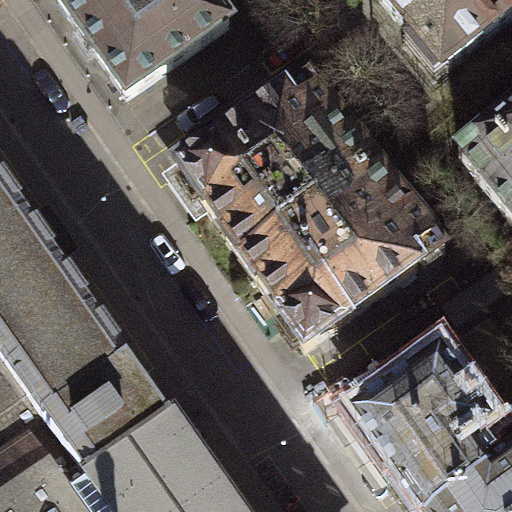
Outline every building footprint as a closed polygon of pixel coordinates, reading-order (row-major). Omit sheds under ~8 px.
[(54,0),(63,12),(79,0),(54,0)] [(79,0),(63,12),(127,101),(230,27),(210,0),(79,0)] [(511,17),(511,0),(376,0),(411,43),(420,36),(447,70),(511,17)] [(378,168),(313,78),(178,175),(243,265),(378,168)] [(511,115),(459,160),(511,223),(511,115)] [(442,257),(378,168),(243,265),(307,354),(442,257)] [(0,511),(47,511),(168,430),(115,352),(0,185),(0,511)] [(494,273),(444,310),(458,328),(507,290),(494,273)] [(458,388),(481,419),(511,396),(511,356),(487,325),(446,353),(466,381),(458,388)] [(350,421),(413,511),(441,511),(492,476),(493,468),(477,445),(491,432),(481,419),(458,388),(439,361),(350,421)] [(227,511),(168,430),(47,511),(227,511)] [(511,511),(511,454),(493,468),(492,476),(441,511),(511,511)]
